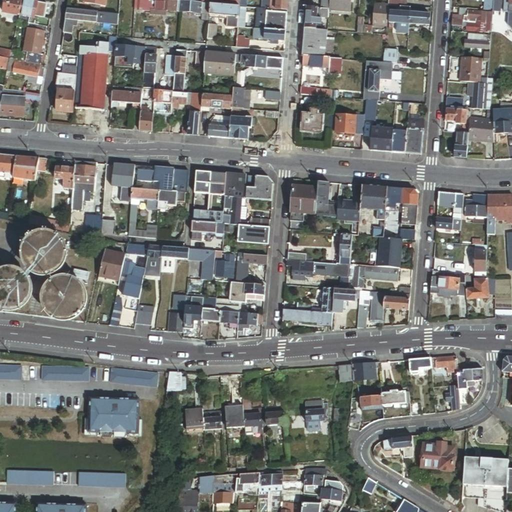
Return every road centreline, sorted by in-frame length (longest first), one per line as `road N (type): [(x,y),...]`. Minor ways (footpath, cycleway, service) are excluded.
road 1 (residential): [(492,339),(492,391),(475,416),(386,431),(361,450),(369,469),(440,511)]
road 2 (tertiary): [(269,350),(176,354),(0,332)]
road 3 (tertiary): [(286,161),(37,140)]
road 4 (residential): [(286,161),(269,350)]
road 5 (residential): [(429,174),(445,0)]
road 6 (residential): [(417,340),(429,174)]
road 7 (residential): [(301,0),(286,161)]
road 8 (tertiary): [(417,340),(269,350)]
road 9 (tertiary): [(429,174),(286,161)]
road 10 (residential): [(62,0),(37,140)]
